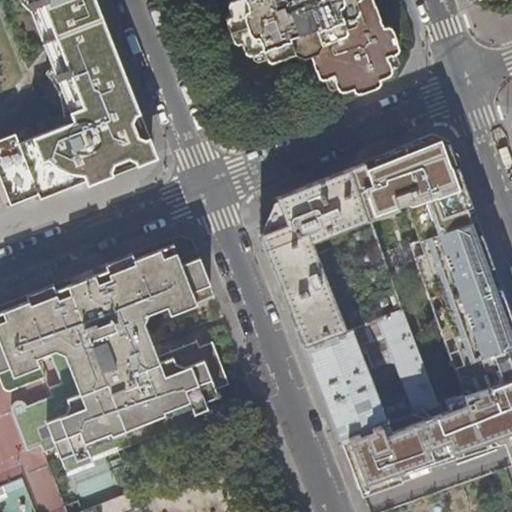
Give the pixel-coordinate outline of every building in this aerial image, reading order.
[(27,0),(75,120),(20,142),(16,133),(0,139),(0,174),(11,204),(22,200),(39,193),(41,198),(88,180),(89,184),(160,157),(99,4),(97,0),(27,0)] [(229,0),(228,3),(231,13),(228,14),(226,19),(234,40),(237,41),(241,40),(245,50),(248,52),(263,48),(267,58),(271,60),(294,52),(303,56),(310,54),(318,79),(320,80),(333,76),(338,90),(342,92),(353,88),(354,93),(358,95),(381,85),(381,83),(380,79),(390,75),(392,71),(387,56),(398,52),(400,48),(392,27),(388,25),(383,27),(380,17),(373,0),(229,0)] [(464,181),(450,140),(436,134),(398,148),(351,167),(369,220),(396,210),(395,206),(407,201),(421,239),(410,243),(412,247),(479,223),(464,181)] [(311,241),(369,220),(351,167),(299,188),(276,197),(268,215),(260,233),(286,300),(300,336),(304,346),(346,330),(311,241)] [(511,314),(507,300),(488,248),(479,223),(412,247),(464,393),(436,404),(342,442),(360,488),(506,442),(511,460),(511,314)] [(225,373),(212,341),(199,345),(196,339),(160,353),(152,334),(146,318),(149,309),(168,301),(171,309),(196,300),(191,288),(209,281),(198,254),(180,261),(172,241),(136,255),(134,250),(107,261),(109,266),(57,287),(55,281),(28,292),(30,298),(4,308),(7,315),(0,317),(0,367),(11,363),(14,371),(41,360),(38,353),(52,348),(62,375),(50,380),(54,393),(31,403),(29,401),(26,399),(23,398),(20,399),(15,402),(14,405),(14,408),(14,410),(30,449),(44,443),(47,451),(63,445),(74,472),(100,462),(98,455),(118,447),(114,438),(204,403),(219,397),(216,389),(229,384),(225,373)] [(323,393),(342,442),(436,404),(399,310),(346,330),(304,346),(323,393)]
